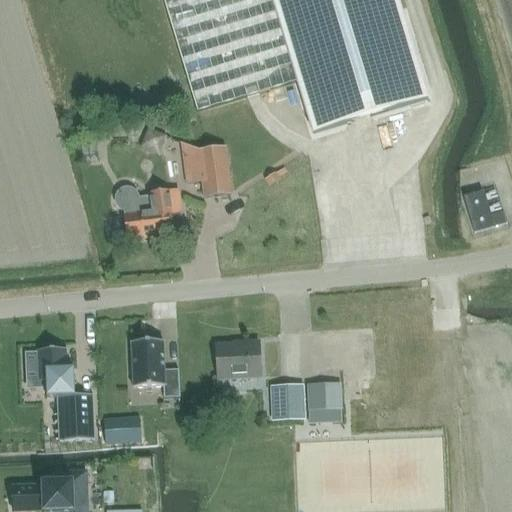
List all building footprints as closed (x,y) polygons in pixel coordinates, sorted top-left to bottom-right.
[(428,101),(397,0),(163,0),(198,114),(298,83),(313,135),(428,101)] [(225,149),(198,152),(204,200),(232,196),(225,149)] [(149,195),(139,196),(138,193),(137,191),(134,188),(132,187),(129,186),(125,186),(122,188),(120,189),(118,192),(116,195),(116,198),(116,201),(117,204),(119,207),(122,209),(125,210),(128,237),(170,232),(170,224),(175,223),(171,190),(149,193),(149,195)] [(474,235),(507,225),(504,214),(490,218),(483,193),(463,199),(474,235)] [(164,342),(132,343),(134,388),(164,387),(165,398),(180,398),(179,370),(165,371),(164,342)] [(243,347),(216,348),(217,381),(260,379),(259,344),(243,345),(243,347)] [(37,354),(25,354),(26,383),(38,383),(38,384),(46,384),(47,400),(57,399),(57,415),(58,443),(71,443),(95,442),(93,397),(75,397),(73,371),(68,371),(67,351),(36,352),(37,354)] [(271,388),(272,423),(306,422),(304,386),(271,388)] [(42,487),(12,488),(13,511),(73,511),(73,498),(85,497),(84,473),(60,474),(60,484),(42,485),(42,487)]
